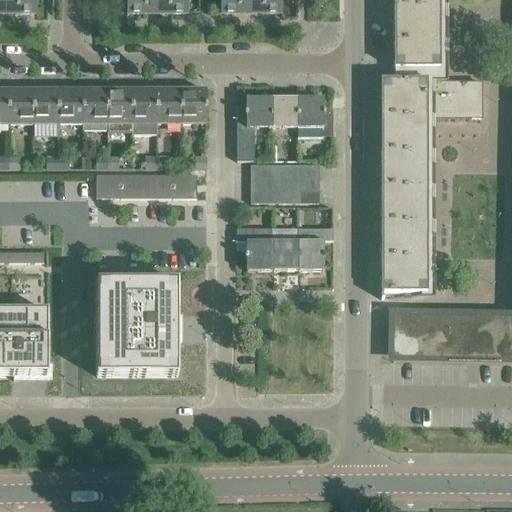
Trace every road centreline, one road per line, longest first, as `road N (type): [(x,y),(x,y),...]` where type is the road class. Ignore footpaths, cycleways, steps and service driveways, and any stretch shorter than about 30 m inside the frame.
road 1 (tertiary): [(0,495),(355,485)]
road 2 (residential): [(225,416),(223,64)]
road 3 (residential): [(356,64),(356,397)]
road 4 (residential): [(0,417),(225,416)]
road 5 (tertiary): [(355,485),(511,486)]
road 6 (residential): [(356,397),(511,399)]
road 7 (residential): [(69,64),(223,64)]
road 8 (residential): [(223,64),(356,64)]
road 9 (residential): [(225,416),(356,416)]
